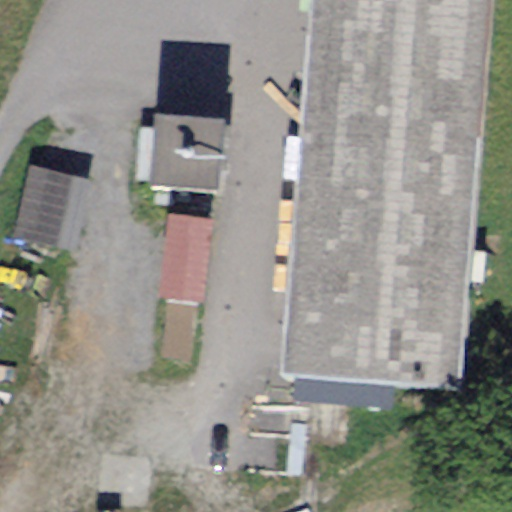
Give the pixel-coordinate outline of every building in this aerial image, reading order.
[(311,0),(284,377),(463,389),(491,0),(311,0)] [(223,182),(226,101),(154,99),(151,179),(223,182)] [(20,231),(66,236),(74,163),(28,157),(20,231)] [(209,289),(213,202),(167,200),(163,287),(209,289)] [(168,308),(170,351),(195,350),(193,307),(168,308)]
